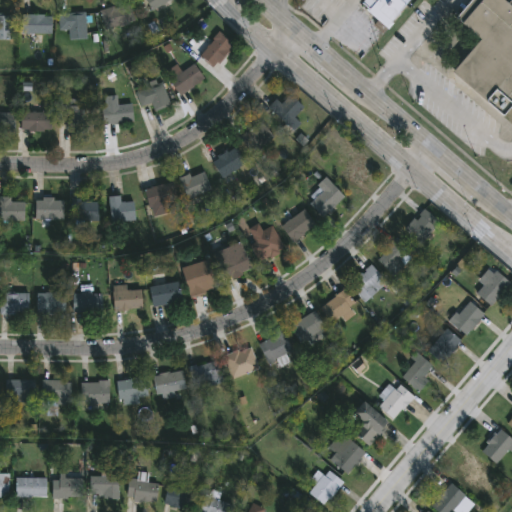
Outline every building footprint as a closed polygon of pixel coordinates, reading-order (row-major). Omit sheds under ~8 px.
[(170,0),(152,12),(144,0),(170,0)] [(377,0),(369,10),(388,25),(408,0),(377,0)] [(511,0),(471,0),(456,18),(479,38),(450,71),(503,115),(511,104),(511,0)] [(104,30),(100,10),(130,4),(134,25),(104,30)] [(85,14),(85,40),(69,40),(69,32),(58,32),(58,14),(85,14)] [(11,40),(0,40),(0,15),(11,15),(11,40)] [(52,16),(52,34),(22,34),(22,16),(52,16)] [(198,55),(219,34),(233,47),(212,69),(198,55)] [(164,74),(173,68),(178,75),(193,65),(203,80),(179,96),(164,74)] [(150,104),(140,108),(134,94),(160,83),(169,106),(153,112),(150,104)] [(289,132),(268,107),(276,100),(279,105),(291,95),(302,109),(292,117),(299,124),(289,132)] [(101,108),(131,105),(133,123),(102,125),(101,108)] [(83,106),(83,132),(65,132),(65,106),(83,106)] [(52,112),(52,132),(20,132),(20,112),(52,112)] [(0,114),(14,114),(14,133),(0,133),(0,114)] [(239,139),(259,121),(275,139),(255,156),(239,139)] [(211,163),(234,147),(245,164),(222,179),(211,163)] [(353,187),(337,173),(356,152),(371,165),(353,187)] [(179,180),(202,171),(210,190),(187,200),(179,180)] [(343,199),(322,218),(309,203),(321,193),(315,187),(325,178),(343,199)] [(144,190),(172,184),(176,202),(169,203),(171,213),(150,218),(144,190)] [(120,203),(134,203),(134,223),(109,223),(109,197),(120,197),(120,203)] [(24,203),(24,223),(0,223),(0,199),(9,199),(9,203),(24,203)] [(34,221),(34,200),(63,200),(63,221),(34,221)] [(71,221),(71,201),(97,201),(97,221),(71,221)] [(403,231),(423,209),(438,223),(417,245),(403,231)] [(280,228),(303,210),(315,226),(292,243),(280,228)] [(285,248),(261,265),(249,247),(255,243),(247,232),(257,225),(262,233),(270,227),(285,248)] [(375,259),(396,239),(412,257),(392,277),(375,259)] [(214,255),(239,243),(251,271),(227,282),(214,255)] [(189,299),(180,269),(208,261),(217,290),(189,299)] [(364,303),(348,285),(370,266),(386,284),(364,303)] [(475,295),(494,271),(509,284),(491,307),(475,295)] [(149,289),(177,284),(181,303),(152,308),(149,289)] [(113,285),(126,285),(126,291),(141,291),(141,312),(113,312),(113,285)] [(319,308),(344,291),(355,307),(330,324),(319,308)] [(0,295),(28,295),(28,315),(0,315),(0,295)] [(36,314),(36,295),(64,295),(64,314),(36,314)] [(72,295),(102,295),(102,314),(72,314),(72,295)] [(448,321),(466,301),(483,316),(465,336),(448,321)] [(323,327),(317,331),(322,339),(308,348),(305,343),(300,346),(288,327),(314,312),(323,327)] [(426,350),(446,329),(460,343),(440,364),(426,350)] [(259,341),(283,333),(290,355),(266,363),(259,341)] [(258,369),(232,379),(223,357),(249,346),(258,369)] [(401,383),(414,357),(433,366),(420,392),(401,383)] [(188,369),(215,361),(222,383),(195,391),(188,369)] [(184,391),(173,392),(174,398),(156,401),(153,376),(182,372),(184,391)] [(116,380),(146,380),(146,399),(116,399),(116,380)] [(5,404),(5,381),(34,381),(34,404),(5,404)] [(69,381),(69,404),(41,404),(41,381),(69,381)] [(80,382),(108,382),(108,404),(80,404),(80,382)] [(390,421),(376,407),(398,385),(412,400),(390,421)] [(343,426),(364,403),(388,425),(368,447),(343,426)] [(326,460),(344,438),(364,454),(346,476),(326,460)] [(482,501),(458,476),(477,458),(492,473),(482,482),(492,492),(482,501)] [(307,494),(326,471),(341,484),(323,507),(307,494)] [(8,476),(0,476),(0,499),(8,499),(8,476)] [(51,500),(51,478),(82,478),(82,500),(51,500)] [(88,478),(118,478),(118,500),(88,500),(88,478)] [(45,498),(14,498),(14,480),(45,480),(45,498)] [(155,505),(126,501),(128,481),(157,485),(155,505)] [(437,511),(431,506),(452,484),(471,502),(461,511),(437,511)] [(165,508),(165,488),(192,488),(192,508),(165,508)] [(216,502),(233,507),(231,511),(200,511),(207,492),(218,496),(216,502)]
